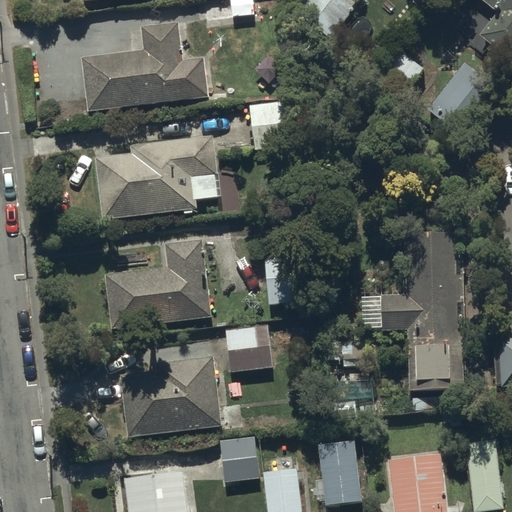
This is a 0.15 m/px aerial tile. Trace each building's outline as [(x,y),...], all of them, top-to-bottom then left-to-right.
[(175,0),(82,0),(83,9),(176,0),(175,0)] [(258,0),(237,0),(203,3),(205,28),(260,22),(258,0)] [(308,0),(301,9),(336,36),(353,15),(333,0),(308,0)] [(511,0),(473,0),(497,18),(479,42),(509,65),(511,61),(511,0)] [(144,58),(82,65),(87,117),(209,104),(204,64),(181,67),(177,30),(141,34),(144,58)] [(381,78),(403,97),(423,74),(401,55),(381,78)] [(464,70),(428,116),(456,138),(492,92),(464,70)] [(281,107),(250,110),(254,155),(285,152),(281,107)] [(405,147),(436,168),(451,146),(420,125),(405,147)] [(102,225),(196,216),(196,207),(219,205),(215,143),(130,151),(131,161),(97,164),(102,225)] [(408,395),(461,395),(460,240),(406,240),(406,299),(380,299),(380,309),(363,309),(363,335),(407,335),(408,395)] [(166,275),(105,281),(110,334),(209,325),(203,248),(164,251),(166,275)] [(265,263),(268,310),(298,308),(295,261),(265,263)] [(225,334),(230,377),(272,373),(267,329),(225,334)] [(511,343),(496,344),(498,396),(511,395),(511,343)] [(213,365),(120,376),(128,444),(221,433),(213,365)] [(220,442),(224,488),(260,485),(256,438),(220,442)] [(466,449),(472,511),(502,511),(496,446),(466,449)] [(324,505),(325,511),(336,511),(361,509),(353,453),(318,458),(321,486),(316,486),(318,506),(324,505)] [(444,511),(439,462),(388,468),(393,511),(444,511)] [(266,477),(267,511),(302,511),(301,489),(304,489),(303,474),(266,477)] [(185,511),(182,479),(125,485),(127,511),(185,511)]
